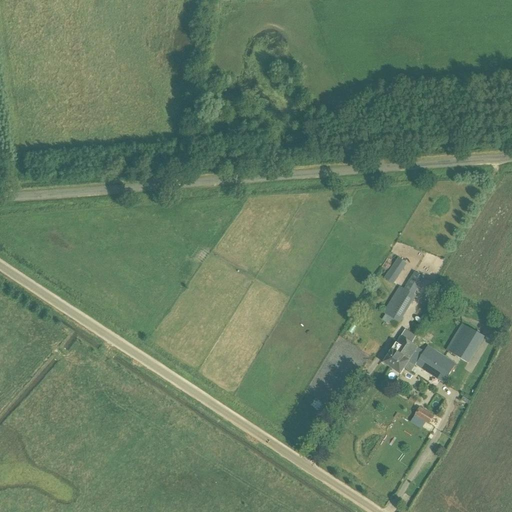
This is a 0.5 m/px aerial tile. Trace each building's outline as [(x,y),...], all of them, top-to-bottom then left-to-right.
[(229,135),(241,133),(238,120),(227,122),(229,135)] [(442,203),(440,215),(447,216),(450,205),(442,203)] [(393,285),(407,264),(404,262),(399,259),(398,258),(384,278),(393,285)] [(426,280),(422,284),(422,285),(417,290),(426,298),(435,288),(426,280)] [(399,324),(416,297),(399,287),(383,313),(399,324)] [(469,365),(485,338),(453,319),(437,346),(469,365)] [(415,367),(415,366),(444,384),(456,364),(428,346),(424,352),(418,348),(402,337),(384,363),(401,374),(408,363),(415,367)] [(429,425),(434,417),(420,408),(414,417),(429,425)]
